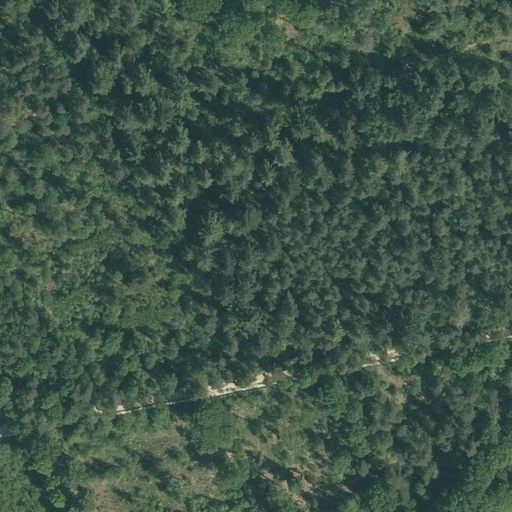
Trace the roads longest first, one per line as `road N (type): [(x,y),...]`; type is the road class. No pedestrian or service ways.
road 1 (track): [(511,330),(0,430)]
road 2 (track): [(36,0),(233,309),(240,325),(232,391)]
road 3 (track): [(261,511),(205,396)]
